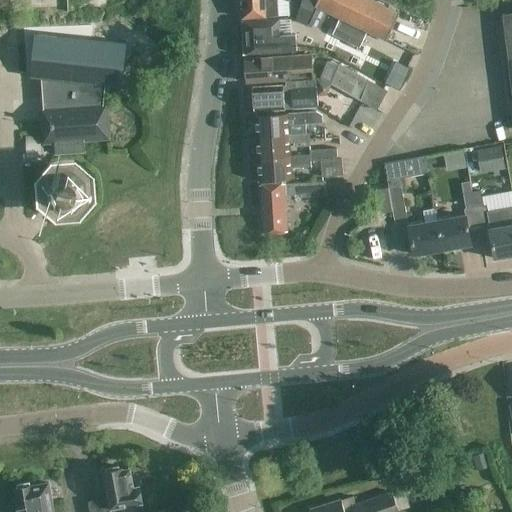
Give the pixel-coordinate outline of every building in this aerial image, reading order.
[(279,15),(278,0),(242,0),(244,18),(279,15)] [(303,0),(302,5),(314,12),(316,7),(316,6),(318,0),(303,0)] [(387,40),(400,13),(373,0),(318,0),(316,6),(316,7),(387,40)] [(307,25),(314,12),(302,5),(297,20),(307,25)] [(332,34),(359,47),(367,32),(340,19),(332,34)] [(246,54),(294,52),(298,51),(297,36),(292,36),(291,21),(244,22),(246,54)] [(36,34),(31,78),(41,79),(42,85),(43,108),(41,108),(42,124),(43,131),(44,144),(55,143),(56,154),(85,152),(84,141),(110,139),(107,103),(105,103),(107,86),(122,87),(126,44),(36,34)] [(291,81),(314,80),(312,56),(247,60),(249,83),(291,81)] [(333,85),(360,99),(369,83),(341,67),(333,85)] [(314,80),(291,81),(291,86),(254,88),(256,111),(318,106),(317,89),(315,89),(314,80)] [(360,99),(359,100),(378,110),(387,91),(369,82),(369,83),(360,99)] [(257,116),(258,138),(303,135),(303,125),(323,124),(323,115),(319,112),(257,116)] [(259,159),(291,157),(290,143),(294,143),(295,147),(310,146),(310,134),(303,135),(258,138),(259,159)] [(506,169),(502,146),(478,150),(482,173),(506,169)] [(260,181),(292,180),(291,168),(312,167),(311,161),(337,159),(337,149),(305,150),(305,156),(291,157),(259,159),(260,181)] [(467,149),(448,151),(450,169),(469,167),(467,149)] [(322,161),(323,177),(343,176),(343,160),(322,161)] [(384,163),(388,188),(389,187),(402,185),(398,161),(384,163)] [(87,182),(73,170),(60,171),(47,185),(48,198),(63,211),(76,210),(88,195),(87,182)] [(302,195),(302,197),(327,196),(326,182),(285,185),(285,184),(260,186),(263,234),(288,232),(286,196),(302,195)] [(471,183),(472,187),(480,228),(491,226),(489,212),(487,205),(484,206),(480,182),(471,183)] [(395,224),(408,222),(402,185),(389,187),(395,224)] [(443,249),(472,244),(469,230),(480,228),(472,187),(462,188),(466,209),(465,209),(467,216),(438,221),(443,249)] [(372,190),(376,213),(392,210),(388,188),(372,190)] [(511,255),(511,207),(489,212),(491,226),(492,229),(490,230),(495,258),(511,255)] [(414,254),(443,249),(438,221),(409,226),(414,254)] [(484,453),(473,457),(478,472),(489,468),(484,453)] [(122,469),(119,469),(117,466),(109,468),(107,472),(104,472),(111,509),(127,506),(127,511),(143,511),(142,503),(143,503),(140,486),(134,487),(130,468),(122,470),(122,469)] [(30,486),(29,483),(18,485),(19,488),(16,489),(19,511),(54,511),(49,483),(30,486)] [(397,511),(392,494),(355,505),(353,497),(312,510),(312,511),(344,511),(343,509),(353,506),(354,511),(397,511)]
